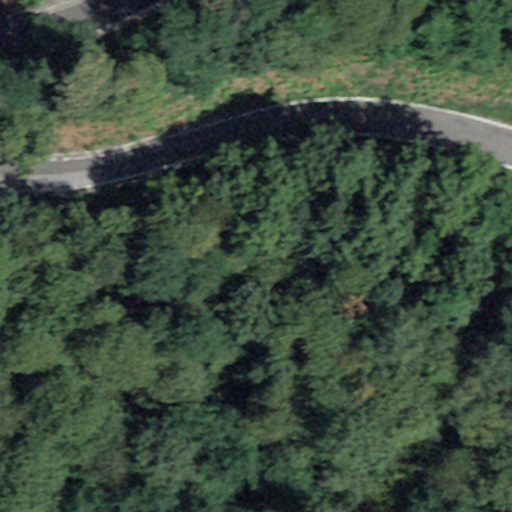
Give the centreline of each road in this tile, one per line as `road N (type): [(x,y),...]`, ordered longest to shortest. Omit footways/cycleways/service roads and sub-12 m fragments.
road 1 (tertiary): [(0,174),(113,168),(316,120),(420,126),(511,149)]
road 2 (tertiary): [(125,0),(0,45)]
